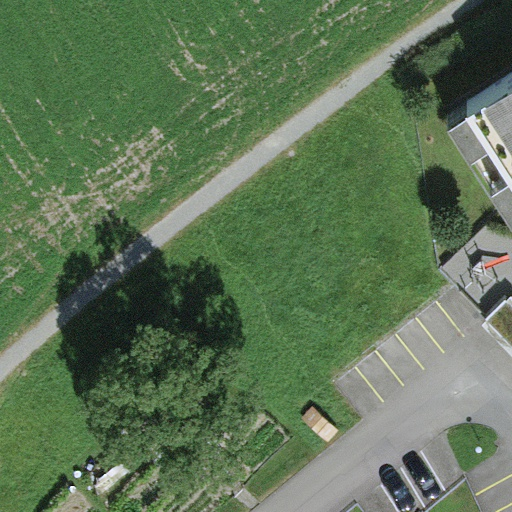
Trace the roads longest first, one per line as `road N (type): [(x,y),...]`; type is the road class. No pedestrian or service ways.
road 1 (track): [(0,379),(183,208),(472,0)]
road 2 (residential): [(511,406),(467,386),(429,400),(299,511)]
